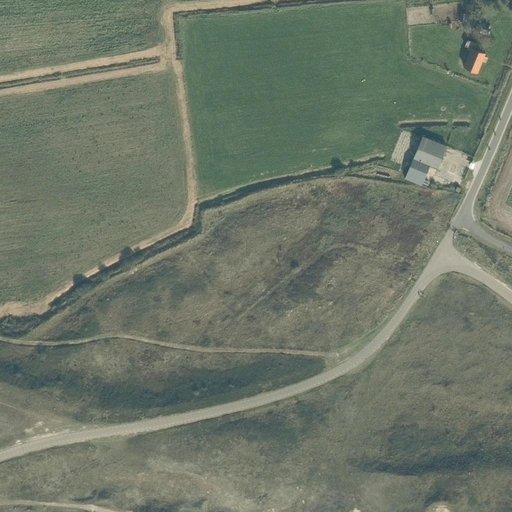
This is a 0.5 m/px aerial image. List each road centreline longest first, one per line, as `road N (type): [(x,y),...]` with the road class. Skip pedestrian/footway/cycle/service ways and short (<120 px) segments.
road 1 (unclassified): [(0,458),(228,411),(327,378),(376,343),(439,256)]
road 2 (unclassified): [(439,256),(511,101)]
